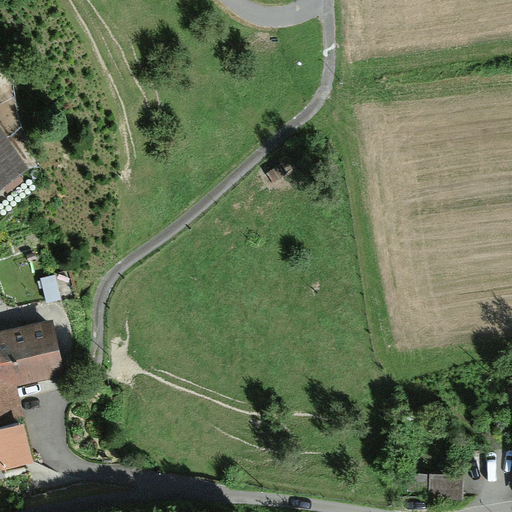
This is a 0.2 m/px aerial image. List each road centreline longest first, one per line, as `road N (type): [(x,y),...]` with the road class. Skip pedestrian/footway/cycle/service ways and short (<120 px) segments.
road 1 (track): [(84,386),(106,277),(324,89),(324,0)]
road 2 (residential): [(382,511),(151,486),(35,511)]
